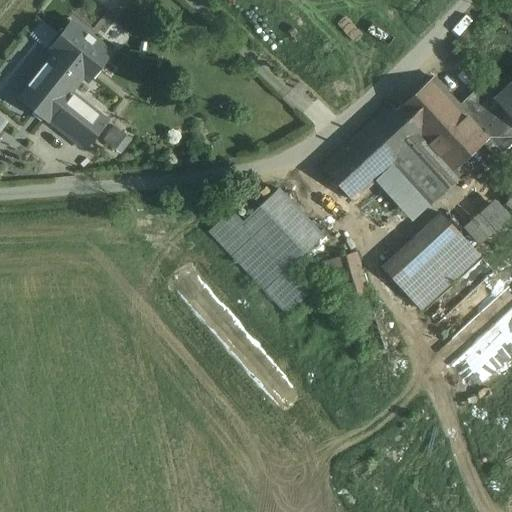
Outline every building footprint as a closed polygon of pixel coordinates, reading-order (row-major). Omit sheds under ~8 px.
[(56,54),(21,98),(48,120),(62,102),(69,92),(83,75),(88,80),(110,53),(72,22),(50,49),(56,54)] [(391,105),(322,168),(352,201),(379,176),(394,162),(420,139),(451,173),(489,139),(459,106),(433,78),(396,111),(391,105)] [(492,104),(478,88),(459,106),(489,139),(511,118),(495,100),(492,104)] [(511,90),(500,102),(497,99),(495,100),(511,118),(511,90)] [(106,121),(69,92),(62,102),(62,103),(98,131),(106,121)] [(98,131),(62,103),(62,102),(48,120),(85,148),(98,131)] [(511,118),(489,139),(497,147),(491,153),(496,159),(511,144),(511,118)] [(116,128),(106,141),(115,148),(125,136),(119,131),(116,128)] [(451,173),(420,139),(394,162),(431,202),(456,179),(451,173)] [(431,202),(394,162),(379,176),(416,216),(431,202)] [(322,236),(278,189),(243,223),(286,269),(322,236)] [(511,190),(502,202),(511,209),(511,190)] [(461,225),(480,244),(510,214),(492,195),(461,225)] [(243,223),(231,210),(209,231),(230,254),(287,314),(309,293),(286,269),(243,223)] [(442,215),(383,269),(421,310),(480,256),(442,215)] [(356,252),(319,263),(319,265),(311,267),(313,277),(322,274),(348,361),(386,350),(356,252)]
